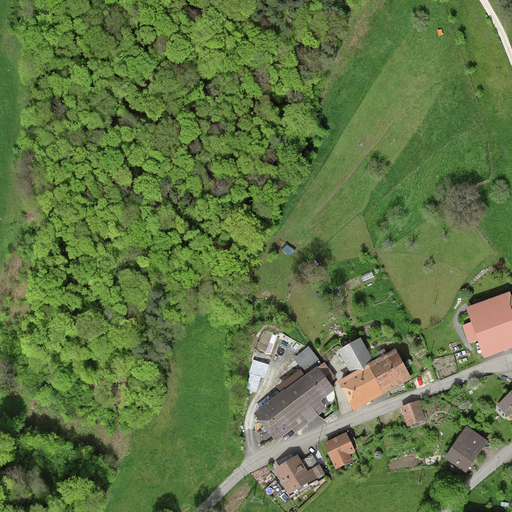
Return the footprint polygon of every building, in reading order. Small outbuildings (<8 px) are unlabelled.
[(511,343),(511,301),(470,316),(483,353),(498,348),(496,343),(506,339),(508,345),(511,343)] [(297,350),(301,345),(283,335),(281,341),(297,350)] [(367,369),(371,366),(358,343),(341,353),(346,362),(344,363),(348,370),(344,378),(346,380),(340,384),(354,410),(382,394),(367,369)] [(409,379),(395,353),(371,366),(367,369),(382,394),(409,379)] [(328,384),(334,379),(323,365),(321,367),(316,360),(288,381),(293,387),(272,404),(291,428),(295,433),(323,410),(317,402),(333,390),(328,384)] [(252,376),(247,391),(254,393),(258,378),(252,376)] [(282,385),(282,387),(282,388),(283,390),(284,391),(286,391),(287,391),(289,390),(290,389),(290,387),(290,386),(289,384),(288,383),(286,383),(285,383),(283,384),(282,385)] [(511,393),(502,403),(511,412),(511,393)] [(291,428),(272,404),(267,398),(258,406),(262,411),(256,416),(275,440),(291,428)] [(407,427),(423,421),(416,403),(401,409),(407,427)] [(476,455),(477,455),(485,443),(466,430),(447,458),(465,471),(476,455)] [(352,452),(348,444),(354,441),(351,434),(325,446),(336,468),(349,462),(346,455),(352,452)] [(324,477),(324,476),(326,475),(321,466),(305,476),(295,460),(277,472),(282,481),(281,481),(282,483),(283,482),(289,491),(290,490),(293,495),(307,486),(304,481),(306,480),(308,483),(315,479),(317,482),(324,477)]
